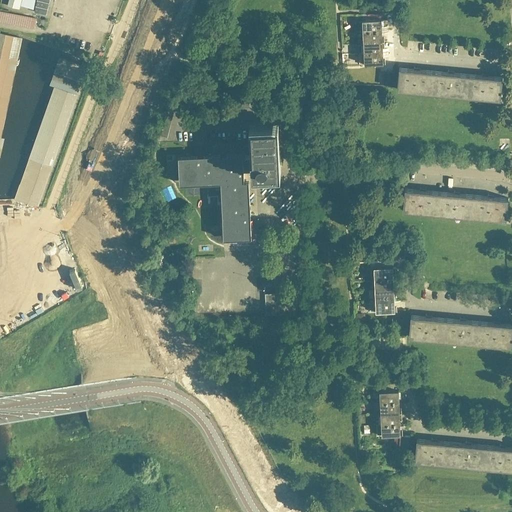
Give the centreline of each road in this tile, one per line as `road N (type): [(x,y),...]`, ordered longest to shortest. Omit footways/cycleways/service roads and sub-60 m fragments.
road 1 (unclassified): [(113,259),(96,211),(100,172),(162,0)]
road 2 (residential): [(511,177),(404,167),(302,182)]
road 3 (unknown): [(288,184),(288,130),(276,114),(181,125)]
road 4 (residential): [(0,413),(133,390),(165,392)]
road 5 (residential): [(254,511),(205,421),(165,392)]
road 6 (residential): [(511,65),(401,55),(395,22)]
road 7 (residential): [(511,312),(408,302),(407,271)]
road 8 (residential): [(511,434),(414,425),(412,393)]
